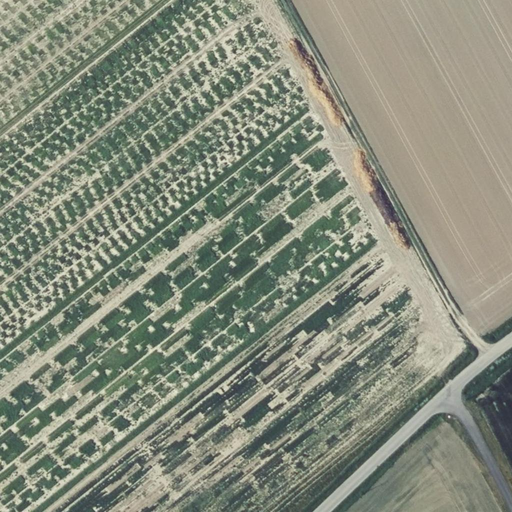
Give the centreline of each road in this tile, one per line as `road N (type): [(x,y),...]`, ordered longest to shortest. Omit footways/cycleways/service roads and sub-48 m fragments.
road 1 (unclassified): [(452,388),(322,511)]
road 2 (unclassified): [(511,505),(452,388)]
